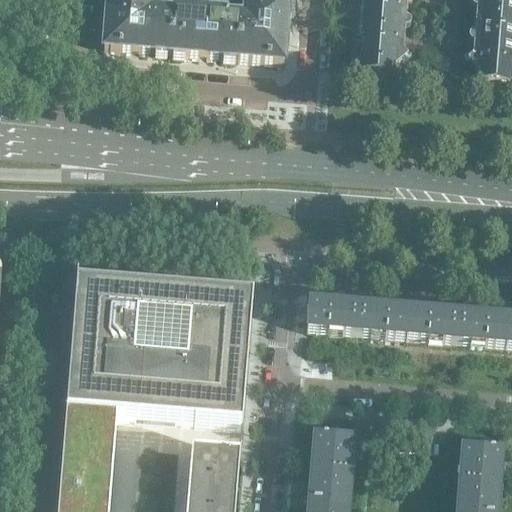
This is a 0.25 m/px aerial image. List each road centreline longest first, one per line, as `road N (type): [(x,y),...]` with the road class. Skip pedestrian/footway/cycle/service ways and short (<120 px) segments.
road 1 (secondary): [(459,200),(380,173),(136,151),(0,127)]
road 2 (residential): [(316,0),(310,78),(292,95),(71,74),(60,53),(64,0)]
road 3 (secondary): [(104,205),(387,210),(459,200)]
road 4 (residential): [(277,384),(286,275),(511,293)]
road 5 (residential): [(277,384),(511,405)]
road 6 (residential): [(47,317),(30,511)]
road 7 (residential): [(47,317),(54,258),(104,205)]
road 8 (residential): [(267,511),(277,384)]
